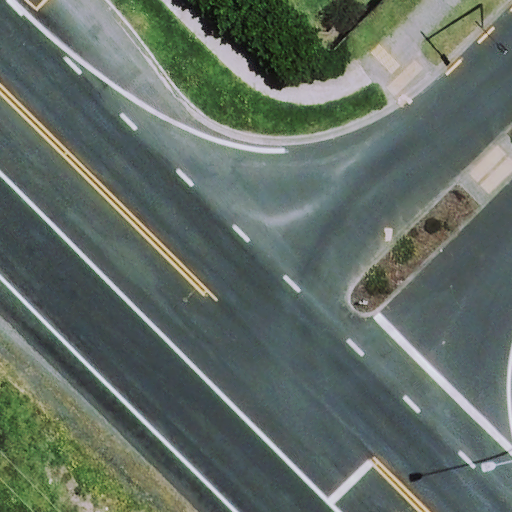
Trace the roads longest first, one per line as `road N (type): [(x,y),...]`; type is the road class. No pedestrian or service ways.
road 1 (secondary): [(262,397),(0,128)]
road 2 (residential): [(262,397),(511,145)]
road 3 (secondary): [(376,511),(262,397)]
